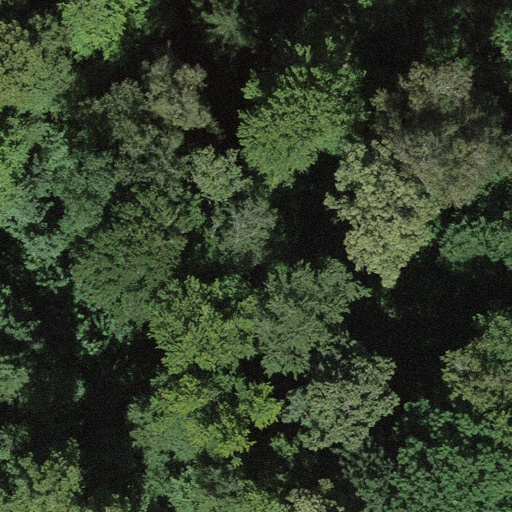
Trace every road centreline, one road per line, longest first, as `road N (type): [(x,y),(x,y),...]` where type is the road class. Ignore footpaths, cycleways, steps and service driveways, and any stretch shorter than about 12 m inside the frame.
road 1 (track): [(108,414),(213,409),(306,222),(346,44),(340,0)]
road 2 (track): [(0,294),(56,327),(166,511)]
